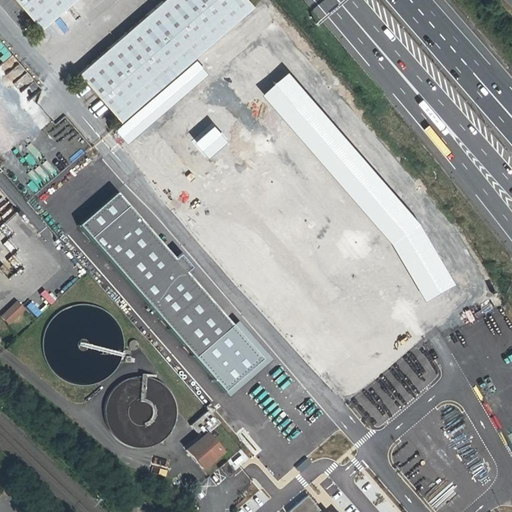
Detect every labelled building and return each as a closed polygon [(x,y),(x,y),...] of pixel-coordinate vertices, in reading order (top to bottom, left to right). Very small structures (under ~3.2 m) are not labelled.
[(14,0),(42,31),(61,13),(69,5),(75,0),(14,0)] [(83,73),(96,89),(122,119),(249,3),(246,0),(162,0),(102,55),(83,73)] [(300,260),(320,282),(378,229),(388,240),(408,221),(390,200),(352,157),(331,134),(338,129),(319,108),(281,66),(261,43),(223,78),(299,163),(293,168),(342,222),(317,244),(300,260)] [(219,153),(236,139),(214,113),(197,128),(219,153)] [(173,260),(127,207),(90,240),(195,359),(232,326),(186,274),(191,269),(179,255),(173,260)] [(0,290),(10,282),(3,274),(8,270),(3,265),(0,267),(0,290)] [(16,303),(1,317),(8,324),(10,322),(5,316),(18,304),(16,303)] [(25,307),(35,318),(40,313),(30,303),(25,307)] [(18,304),(5,316),(10,322),(23,310),(18,304)] [(348,341),(353,353),(368,346),(362,335),(348,341)] [(212,404),(207,408),(210,412),(213,415),(218,411),(212,404)] [(188,452),(205,471),(224,454),(208,435),(221,424),(213,415),(210,412),(193,427),(203,439),(188,452)] [(453,464),(466,481),(473,475),(460,458),(453,464)] [(233,459),(226,465),(231,471),(238,465),(233,459)] [(326,511),(311,493),(291,510),(293,511),(326,511)]
